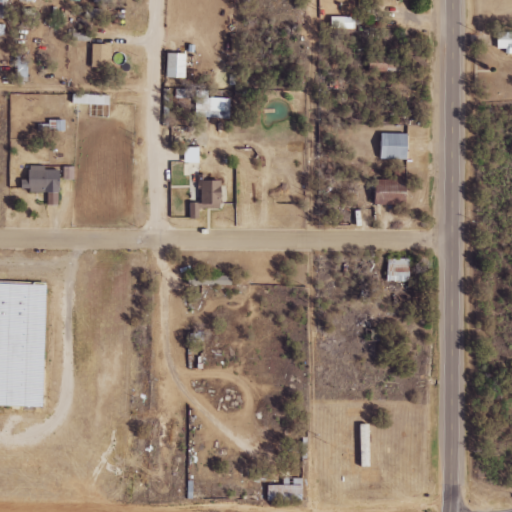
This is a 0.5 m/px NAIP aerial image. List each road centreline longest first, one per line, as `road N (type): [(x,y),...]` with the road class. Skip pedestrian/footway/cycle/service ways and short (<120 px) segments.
road 1 (secondary): [(451,511),(452,0)]
road 2 (residential): [(0,238),(452,241)]
road 3 (residential): [(158,241),(159,0)]
